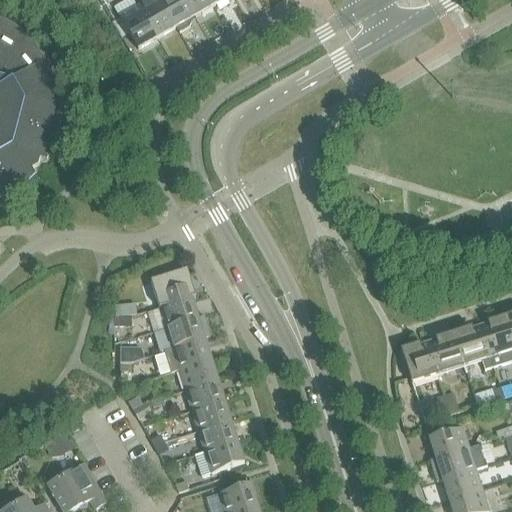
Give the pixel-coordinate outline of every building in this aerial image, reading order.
[(154,0),(140,9),(158,40),(177,29),(159,0),(154,0)] [(159,0),(177,29),(180,35),(191,28),(192,24),(190,21),(195,18),(184,0),(159,0)] [(184,0),(195,18),(214,8),(209,0),(184,0)] [(158,40),(140,9),(121,20),(139,51),(158,40)] [(0,200),(8,197),(18,191),(28,184),(36,176),(33,170),(39,166),(41,160),(47,161),(53,151),(57,140),(60,129),(61,117),(62,106),(55,104),(57,98),(54,92),(59,88),(56,77),(52,66),(48,60),(48,61),(39,48),(31,40),(24,34),(15,28),(4,22),(0,20),(0,200)] [(160,311),(192,300),(189,289),(189,278),(153,283),(159,308),(160,311)] [(192,300),(160,311),(166,331),(199,320),(192,300)] [(137,306),(116,308),(117,318),(137,317),(137,306)] [(481,328),(494,369),(511,363),(511,335),(506,318),(488,324),(489,326),(481,328)] [(132,319),(115,319),(115,328),(121,328),(132,328),(132,320),(132,319)] [(161,355),(165,354),(172,351),(173,352),(205,341),(199,320),(166,331),(155,334),(161,355)] [(465,368),(481,362),(484,372),(494,369),(481,328),(474,331),(473,329),(454,334),(465,368)] [(467,374),(465,368),(454,334),(436,340),(437,343),(429,345),(439,376),(463,368),(465,374),(467,374)] [(179,372),(212,362),(205,341),(173,352),(172,351),(165,354),(172,375),(179,373),(179,372)] [(441,382),(439,376),(429,345),(422,347),(421,345),(409,349),(407,350),(406,351),(405,352),(404,353),(404,354),(404,356),(404,357),(404,358),(412,384),(437,377),(439,383),(441,382)] [(121,365),(132,365),(144,361),(140,349),(121,349),(121,365)] [(179,372),(179,373),(186,393),(219,382),(212,362),(179,372)] [(132,365),(121,365),(121,374),(132,374),(132,365)] [(192,413),(225,403),(219,382),(186,393),(192,413)] [(501,389),(504,399),(511,397),(509,387),(501,389)] [(504,399),(501,389),(493,392),(496,402),(504,399)] [(133,412),(143,406),(138,399),(129,404),(133,412)] [(199,434),(232,423),(225,403),(192,413),(199,434)] [(448,406),(452,416),(460,413),(456,403),(448,406)] [(143,406),(133,412),(138,419),(140,422),(152,415),(146,404),(143,406)] [(452,416),(448,406),(440,408),(443,419),(452,416)] [(205,454),(238,444),(232,423),(199,434),(205,454)] [(437,461),(470,451),(463,430),(430,440),(437,461)] [(68,434),(52,443),(58,454),(74,445),(68,434)] [(155,450),(165,445),(160,437),(151,443),(155,450)] [(202,479),(212,476),(245,465),(238,444),(205,454),(196,457),(202,479)] [(165,445),(155,450),(160,457),(169,452),(165,445)] [(443,482),(476,471),(488,468),(481,447),(470,451),(437,461),(443,482)] [(84,467),(48,488),(62,511),(75,511),(91,503),(96,511),(107,505),(84,467)] [(443,482),(450,503),(483,492),(476,471),(443,482)] [(187,483),(176,487),(179,495),(189,492),(187,483)] [(223,511),(243,511),(258,507),(252,486),(219,496),(223,511)] [(489,511),(483,492),(450,503),(452,511),(489,511)] [(6,511),(48,511),(45,506),(35,511),(34,511),(28,500),(6,511)]
